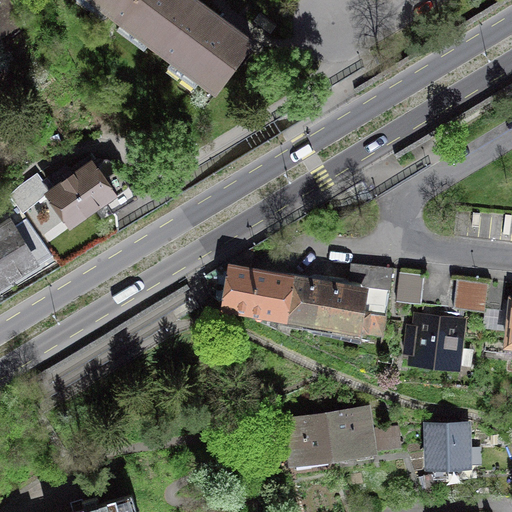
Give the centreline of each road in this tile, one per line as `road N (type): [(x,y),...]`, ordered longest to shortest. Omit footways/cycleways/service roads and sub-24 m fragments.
road 1 (primary): [(0,375),(511,60)]
road 2 (primary): [(511,20),(0,333)]
road 3 (residential): [(511,137),(419,192),(408,218),(423,242),(447,252),(511,259)]
